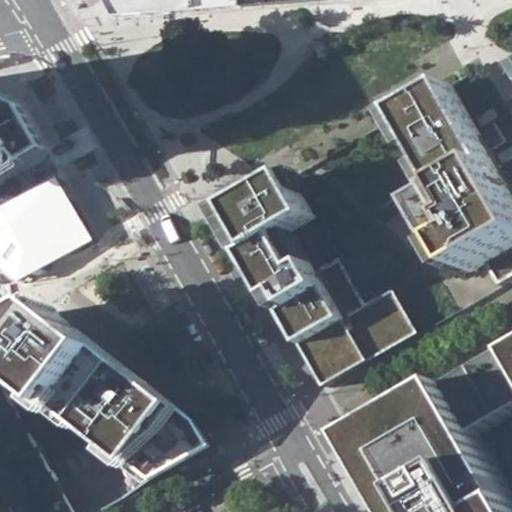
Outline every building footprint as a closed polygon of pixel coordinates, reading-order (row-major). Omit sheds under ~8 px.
[(327,0),(332,0),(105,0),(116,18),(244,7),(243,0),(327,0)] [(0,177),(59,143),(34,100),(0,85),(0,177)] [(463,250),(478,275),(493,266),(505,287),(511,283),(511,184),(503,168),(455,86),(405,115),(451,195),(436,204),(463,250)] [(297,177),(228,214),(255,260),(286,313),(305,345),(329,387),(373,362),(421,334),(399,292),(372,307),(345,261),(322,274),(299,234),(322,221),(297,177)] [(98,242),(62,181),(8,213),(0,220),(0,264),(26,282),(98,242)] [(0,346),(0,420),(50,511),(75,511),(7,387),(15,383),(128,474),(139,497),(158,486),(219,452),(205,426),(181,408),(113,355),(60,313),(5,343),(0,346)] [(511,511),(511,345),(357,435),(378,473),(400,511),(511,511)]
